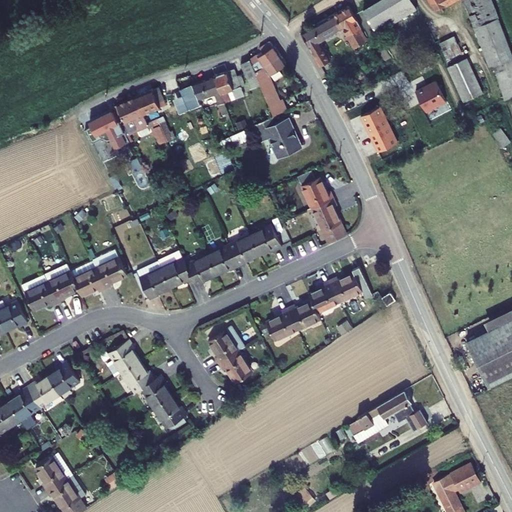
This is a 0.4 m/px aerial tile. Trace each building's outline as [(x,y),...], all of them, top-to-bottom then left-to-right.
[(381,0),(364,11),(377,32),(416,8),(411,0),(381,0)] [(429,0),(435,10),(454,0),(463,0),(490,66),(494,65),(509,60),(511,58),(511,54),(491,0),(429,0)] [(301,32),(321,66),(331,60),(320,42),(343,28),(348,35),(345,37),(347,39),(349,38),(355,48),(367,41),(359,29),(362,27),(349,5),(301,32)] [(440,42),(443,50),(457,43),(454,36),(440,42)] [(250,59),(256,71),(281,54),(275,45),(273,46),(270,41),(260,47),(262,51),(263,53),(258,56),(257,54),(250,59)] [(443,50),(447,58),(461,52),(457,43),(443,50)] [(270,75),(287,64),(281,54),(256,71),(257,75),(261,85),(274,116),(287,109),(283,99),(280,100),(270,75)] [(448,67),(464,102),(483,93),(467,58),(448,67)] [(250,59),(241,63),(248,79),(248,78),(257,75),(256,71),(250,59)] [(494,65),(496,73),(511,68),(509,60),(494,65)] [(215,75),(225,102),(245,95),(242,87),(245,86),(241,74),(237,76),(235,68),(215,75)] [(511,69),(511,68),(496,73),(505,100),(511,97),(511,69)] [(215,75),(201,80),(193,82),(199,99),(207,96),(215,94),(223,114),(229,112),(225,102),(215,75)] [(248,78),(253,88),(261,85),(257,75),(248,78)] [(427,112),(447,102),(435,80),(415,90),(427,112)] [(166,105),(159,87),(153,90),(153,89),(136,96),(146,119),(157,115),(158,118),(160,123),(168,141),(176,137),(173,130),(170,131),(164,116),(166,115),(164,111),(157,114),(155,109),(166,105)] [(114,106),(122,124),(125,130),(126,132),(138,127),(139,129),(149,125),(150,127),(154,125),(152,120),(148,122),(146,119),(136,96),(114,106)] [(377,151),(398,141),(381,105),(359,115),(377,151)] [(131,144),(119,121),(118,121),(113,111),(85,125),(92,139),(98,136),(96,133),(111,125),(121,145),(122,144),(124,148),(131,144)] [(272,116),(255,124),(262,140),(270,136),(279,156),(301,146),(288,118),(275,123),(272,116)] [(153,128),(160,144),(167,141),(160,125),(153,128)] [(233,134),(237,143),(249,137),(245,129),(236,133),(233,134)] [(504,146),(511,142),(503,129),(495,134),(504,146)] [(222,139),(226,148),(237,143),(233,134),(222,139)] [(138,175),(145,171),(142,165),(135,169),(138,175)] [(298,175),(313,207),(334,197),(331,190),(328,191),(320,176),(316,178),(312,169),(298,175)] [(334,206),(337,204),(334,197),(313,207),(329,242),(347,233),(334,206)] [(272,224),(250,234),(259,254),(272,248),(273,250),(282,245),(272,224)] [(259,254),(250,234),(229,244),(239,265),(248,261),(247,259),(259,254)] [(239,265),(229,244),(208,254),(217,273),(229,268),(230,269),(239,265)] [(94,260),(107,288),(114,284),(112,281),(128,274),(120,256),(119,256),(116,248),(93,259),(94,260)] [(184,282),(193,278),(186,264),(180,250),(158,260),(171,287),(183,281),(184,282)] [(217,273),(208,254),(186,264),(193,278),(196,285),(205,281),(204,279),(217,273)] [(71,270),(79,288),(83,295),(98,288),(100,291),(107,288),(94,260),(71,270)] [(158,292),(171,287),(158,260),(137,270),(150,298),(159,294),(158,292)] [(331,279),(340,301),(362,290),(366,297),(373,294),(360,266),(353,269),(354,272),(339,279),(338,276),(331,279)] [(49,280),(58,302),(66,298),(64,295),(79,288),(71,270),(49,280)] [(45,273),(22,284),(34,309),(50,302),(51,305),(58,302),(49,280),(48,280),(45,273)] [(325,286),(309,293),(312,300),(318,311),(340,301),(331,279),(323,283),(325,286)] [(387,305),(396,299),(391,291),(382,297),(387,305)] [(0,308),(0,316),(6,330),(19,324),(20,326),(29,321),(19,300),(0,308)] [(296,304),(289,307),(298,328),(321,318),(318,311),(312,300),(297,307),(296,304)] [(298,328),(289,307),(281,311),(283,314),(267,321),(275,339),(298,328)] [(511,307),(485,321),(489,330),(511,318),(511,307)] [(511,318),(489,330),(466,341),(488,386),(511,374),(511,318)] [(337,326),(342,334),(353,328),(347,320),(337,326)] [(215,356),(220,363),(239,350),(246,346),(232,325),(209,340),(218,354),(215,356)] [(122,372),(141,360),(133,348),(135,347),(129,339),(109,352),(114,359),(107,363),(116,376),(122,372)] [(227,368),(236,382),(253,371),(239,350),(220,363),(224,369),(227,368)] [(49,375),(61,393),(81,380),(68,360),(60,366),(61,367),(49,375)] [(148,371),(141,360),(122,372),(135,391),(142,387),(155,378),(150,370),(148,371)] [(155,407),(173,395),(165,383),(167,382),(161,374),(155,378),(142,387),(155,407)] [(28,386),(41,406),(61,393),(49,375),(37,382),(36,381),(28,386)] [(21,393),(10,400),(21,419),(28,428),(37,422),(30,413),(41,406),(28,386),(20,391),(21,393)] [(413,401),(405,389),(358,417),(359,419),(349,425),(354,435),(362,430),(374,423),(378,430),(389,424),(385,417),(413,401)] [(173,395),(155,407),(168,427),(187,414),(182,406),(180,407),(173,395)] [(21,419),(10,400),(0,406),(0,429),(1,432),(21,419)] [(428,408),(404,421),(408,427),(432,414),(428,408)] [(362,430),(366,437),(378,430),(374,423),(362,430)] [(4,438),(4,451),(29,451),(29,438),(4,438)] [(59,451),(36,466),(46,481),(43,483),(47,489),(73,472),(59,451)] [(460,491),(481,480),(472,462),(451,473),(446,476),(446,475),(434,481),(447,506),(446,507),(448,511),(464,511),(454,490),(458,488),(460,491)] [(87,493),(73,472),(47,489),(52,496),(55,494),(66,511),(80,511),(87,507),(81,497),(87,493)] [(309,504),(318,498),(309,485),(300,492),(309,504)]
